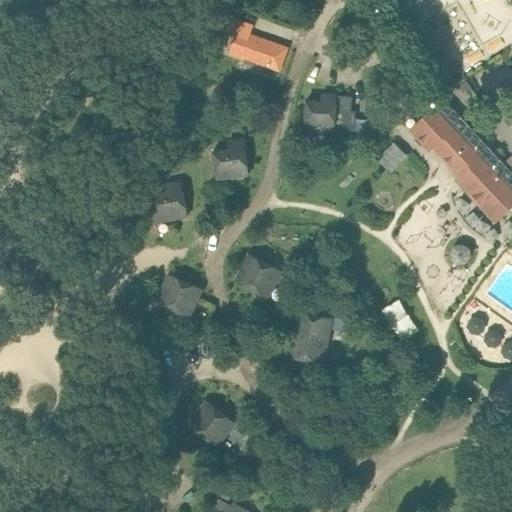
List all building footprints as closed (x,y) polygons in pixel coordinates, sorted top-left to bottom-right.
[(252,25),(231,18),(226,33),(235,36),(229,52),(272,67),(273,65),(271,65),(278,45),(249,34),(252,25)] [(472,76),(483,96),(510,80),(498,61),(472,76)] [(322,101),(306,101),(304,134),(322,135),(322,130),(334,131),(335,119),(351,120),(352,96),(336,95),(336,94),(323,93),(322,101)] [(462,175),(459,178),(497,218),(511,204),(511,171),(445,100),(434,110),(433,109),(411,129),(431,150),(435,146),(462,175)] [(230,149),(212,151),(215,171),(232,169),(233,177),(248,175),(243,139),(228,141),(230,149)] [(394,141),(377,157),(386,167),(403,150),(394,141)] [(171,211),(173,219),(187,216),(180,180),(166,183),(167,191),(150,194),(154,214),(171,211)] [(242,266),(235,280),(242,284),(260,293),(268,297),(281,270),(249,254),(242,266)] [(169,274),(156,301),(190,316),(202,289),(169,274)] [(400,295),(381,309),(405,343),(424,329),(400,295)] [(294,327),(291,340),(292,340),(289,356),(322,363),(325,347),(327,347),(329,334),(318,332),(321,316),(298,311),(295,327),(294,327)] [(197,411),(188,424),(194,429),(208,440),(217,446),(235,422),(206,400),(197,411)] [(498,476),(511,473),(511,458),(495,461),(498,476)] [(238,511),(239,510),(219,498),(210,511),(209,511),(238,511)]
